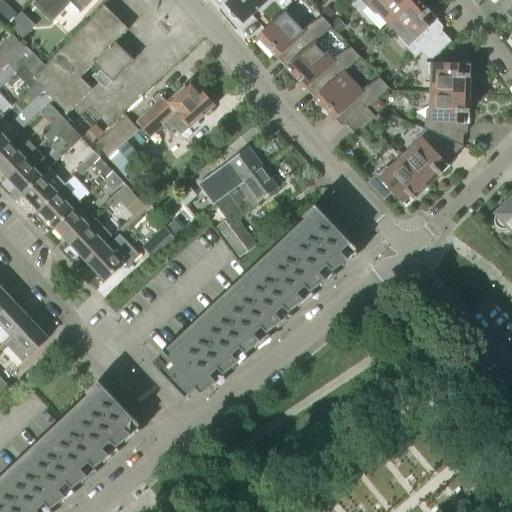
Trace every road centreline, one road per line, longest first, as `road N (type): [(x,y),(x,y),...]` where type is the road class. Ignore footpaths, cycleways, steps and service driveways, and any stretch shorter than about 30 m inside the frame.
road 1 (residential): [(406,252),(172,0)]
road 2 (residential): [(180,442),(406,252)]
road 3 (residential): [(180,442),(0,251)]
road 4 (residential): [(511,368),(406,252)]
road 5 (residential): [(511,159),(406,252)]
